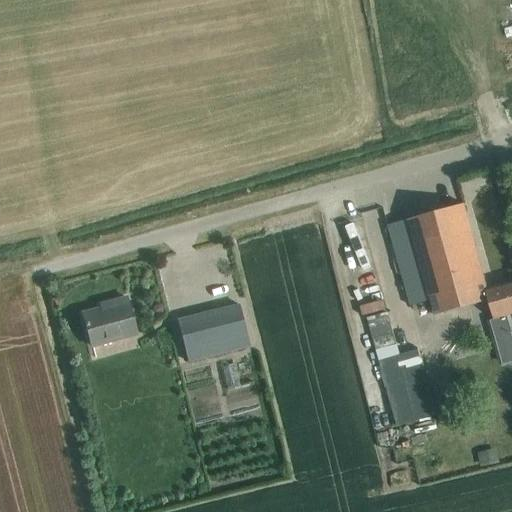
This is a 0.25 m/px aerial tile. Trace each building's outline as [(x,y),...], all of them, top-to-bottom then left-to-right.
[(494,319),(507,315),(511,313),(511,302),(510,296),(511,295),(511,292),(510,287),(508,287),(506,282),(487,288),(463,203),(388,224),(410,305),(431,300),(435,315),(489,300),(494,319)] [(109,302),(110,305),(82,313),(90,345),(136,333),(126,297),(109,302)] [(176,320),(184,352),(247,336),(239,304),(176,320)] [(419,349),(395,356),(382,359),(399,423),(435,414),(425,375),(419,349)] [(497,447),(477,452),(480,466),(500,462),(497,447)]
